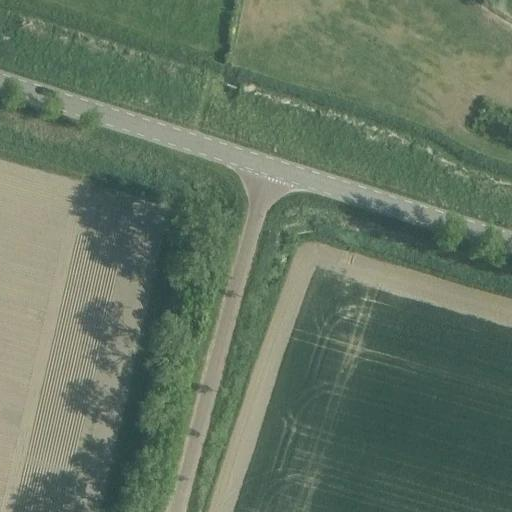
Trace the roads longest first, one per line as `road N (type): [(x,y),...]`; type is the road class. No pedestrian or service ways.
road 1 (unclassified): [(180,511),(273,165)]
road 2 (tertiary): [(273,165),(0,84)]
road 3 (tertiary): [(511,242),(273,165)]
